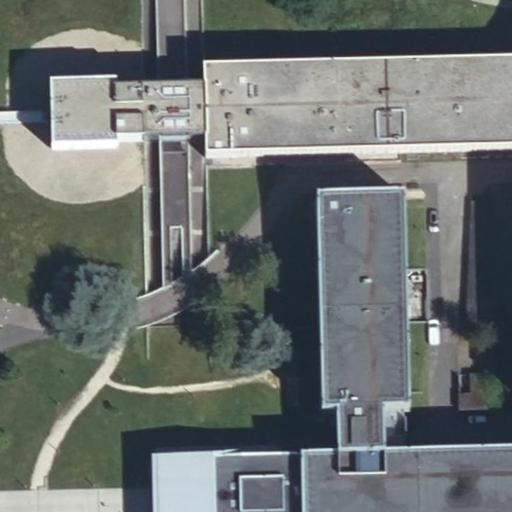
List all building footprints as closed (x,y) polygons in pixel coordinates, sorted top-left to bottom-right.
[(127,140),(145,139),(175,139),(208,138),(208,157),(511,150),(511,60),(207,68),(207,84),(176,84),(146,86),(125,87),(125,79),(53,82),(54,115),(55,149),(127,147),(127,140)] [(325,416),(339,416),(384,414),(410,414),(404,203),(319,205),(325,416)] [(472,309),(489,309),(490,294),(485,294),(487,207),(475,207),(472,309)] [(475,399),(487,399),(487,376),(475,376),(475,399)] [(475,412),(475,399),(459,400),(459,412),(475,412)] [(475,399),(475,412),(487,412),(487,399),(475,399)] [(340,431),(340,447),(385,446),(385,430),(384,414),(339,416),(340,431)] [(511,511),(511,442),(385,446),(340,447),(301,448),(149,453),(151,501),(151,511),(511,511)]
